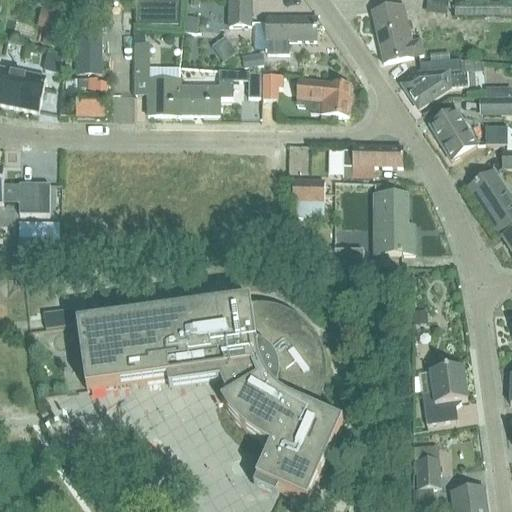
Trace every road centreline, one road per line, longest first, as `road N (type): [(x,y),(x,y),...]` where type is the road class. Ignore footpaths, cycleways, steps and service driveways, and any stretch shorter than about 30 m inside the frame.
road 1 (residential): [(0,134),(47,144),(336,147),(406,130)]
road 2 (residential): [(507,511),(482,289)]
road 3 (residential): [(482,289),(448,194),(406,130)]
road 4 (residential): [(406,130),(316,0)]
